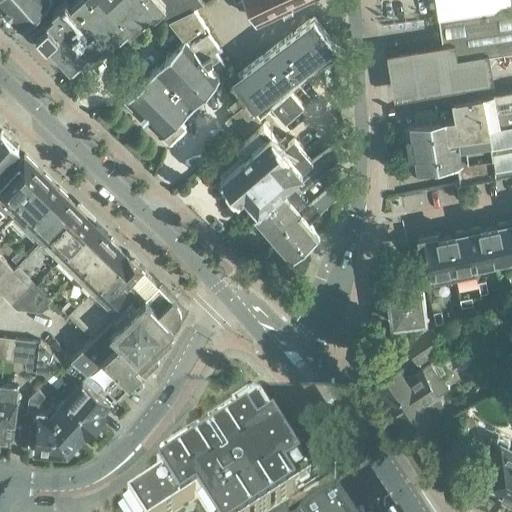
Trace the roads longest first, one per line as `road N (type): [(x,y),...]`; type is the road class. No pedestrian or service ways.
road 1 (residential): [(218,287),(168,397),(114,458),(78,479),(2,482)]
road 2 (secondary): [(0,76),(218,287)]
road 3 (secondary): [(355,229),(362,157),(355,0)]
road 4 (secondary): [(286,353),(413,511)]
road 5 (residential): [(355,229),(511,198)]
road 6 (secondary): [(286,353),(310,336),(355,229)]
